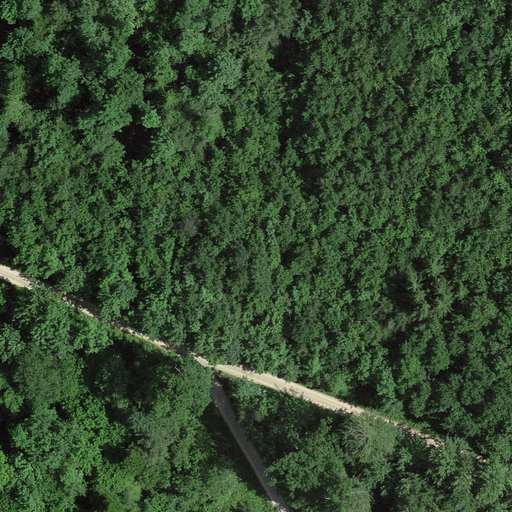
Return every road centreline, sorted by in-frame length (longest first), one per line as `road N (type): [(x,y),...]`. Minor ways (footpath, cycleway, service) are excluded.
road 1 (track): [(0,272),(511,474)]
road 2 (track): [(193,352),(285,511)]
